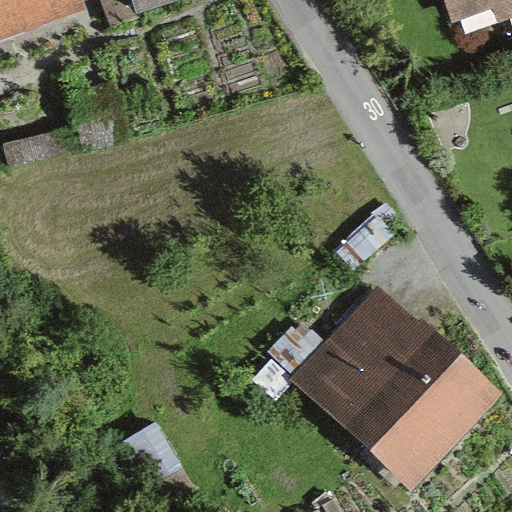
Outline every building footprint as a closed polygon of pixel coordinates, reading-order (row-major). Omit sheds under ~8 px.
[(0,0),(0,50),(87,19),(80,0),(0,0)] [(197,0),(90,0),(91,2),(97,0),(132,0),(140,21),(197,0)] [(505,37),(511,34),(511,0),(437,0),(446,23),(495,6),(505,37)] [(408,496),(496,403),(380,295),(292,388),(408,496)] [(0,443),(0,508),(25,497),(0,443)]
